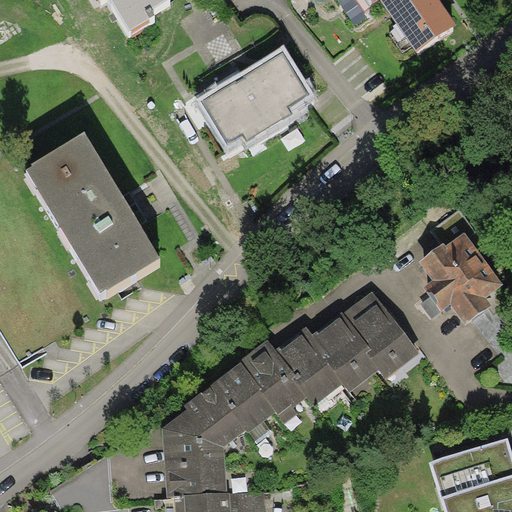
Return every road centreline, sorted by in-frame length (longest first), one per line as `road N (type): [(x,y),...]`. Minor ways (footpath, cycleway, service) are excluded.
road 1 (residential): [(511,47),(331,181),(118,399),(0,489)]
road 2 (unknown): [(511,398),(452,356),(394,277)]
